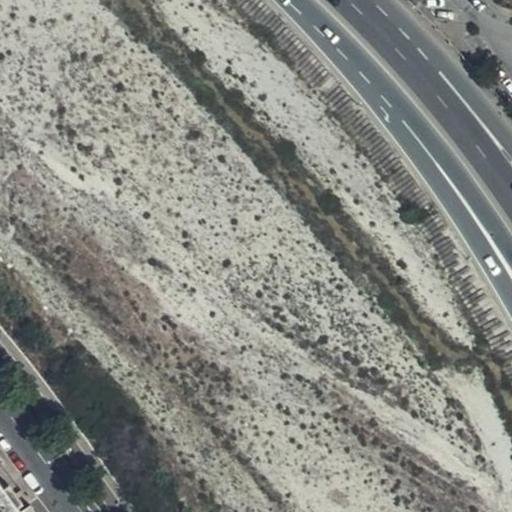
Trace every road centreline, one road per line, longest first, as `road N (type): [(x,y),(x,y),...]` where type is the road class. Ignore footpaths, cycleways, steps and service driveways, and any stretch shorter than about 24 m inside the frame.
road 1 (secondary): [(344,43),(511,298)]
road 2 (primary): [(344,43),(398,101),(511,256)]
road 3 (primary): [(511,197),(353,0)]
road 4 (primary): [(511,151),(461,86),(364,0)]
road 5 (secondary): [(0,408),(70,511)]
